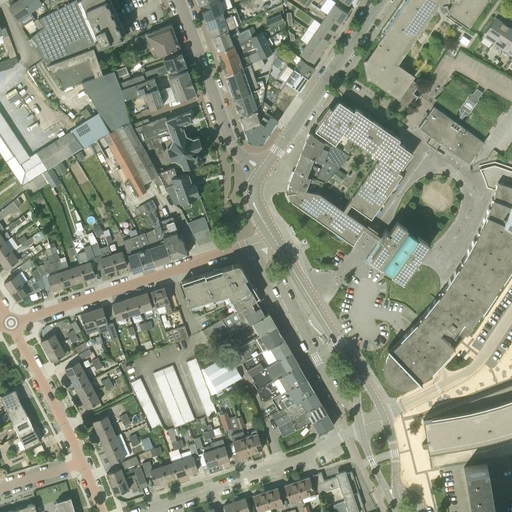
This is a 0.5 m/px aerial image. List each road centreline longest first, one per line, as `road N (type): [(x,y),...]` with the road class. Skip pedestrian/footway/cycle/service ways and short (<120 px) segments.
road 1 (residential): [(11,321),(273,236)]
road 2 (residential): [(151,511),(285,466),(360,427)]
road 3 (tertiary): [(263,170),(381,0)]
road 4 (residential): [(273,236),(269,263),(338,398),(358,412)]
road 5 (residential): [(263,170),(231,145),(178,0)]
road 6 (residential): [(384,416),(471,369),(511,314)]
road 7 (residential): [(84,461),(11,321)]
road 8 (tertiary): [(353,369),(273,236)]
